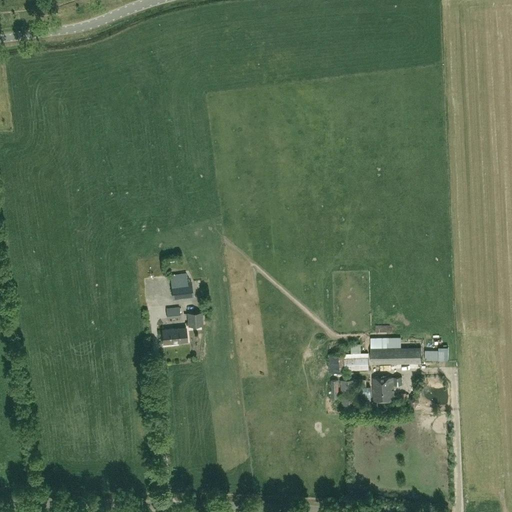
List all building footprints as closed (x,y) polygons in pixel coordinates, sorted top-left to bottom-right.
[(193,296),(191,282),(187,282),(186,273),(170,275),(173,298),(193,296)] [(166,308),(167,319),(179,317),(178,306),(166,308)] [(201,312),(187,313),(188,326),(202,325),(201,312)] [(162,330),(164,344),(187,341),(185,327),(162,330)] [(371,348),(372,348),(401,348),(401,337),(371,337),(371,348)] [(350,352),(365,351),(365,338),(349,339),(350,352)] [(439,349),(426,349),(426,359),(448,359),(448,346),(439,346),(439,349)] [(421,362),(421,347),(401,348),(372,348),(373,363),(421,362)] [(369,352),(333,354),(328,355),(329,373),(334,373),(347,372),(346,369),(369,368),(369,357),(369,356),(369,352)] [(374,400),(394,399),(393,376),(373,377),(374,400)] [(338,379),(331,380),(332,398),(339,397),(338,379)] [(341,379),(342,406),(357,405),(356,379),(341,379)] [(362,379),(362,386),(358,386),(359,401),(371,400),(371,386),(366,386),(366,379),(362,379)] [(418,397),(413,394),(409,398),(410,404),(415,406),(419,402),(418,397)]
